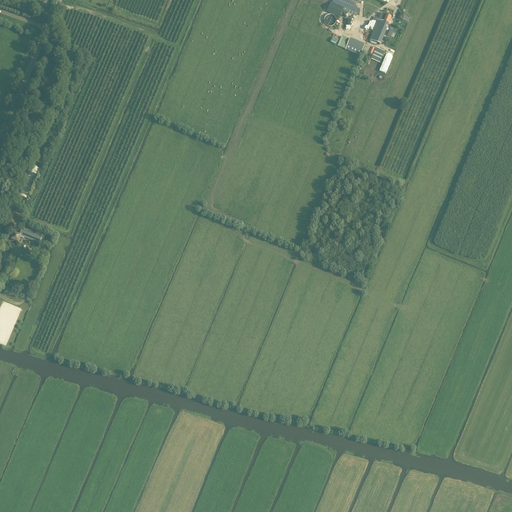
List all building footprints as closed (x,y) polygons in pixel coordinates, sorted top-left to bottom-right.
[(335,4),(343,8),(342,10),(347,13),(352,15),(354,15),(355,13),(357,8),(355,7),(357,0),(332,0),(331,3),(335,4)] [(335,4),(331,3),(327,13),(339,17),(343,8),(335,4)] [(377,33),(379,30),(385,32),(386,28),(391,17),(382,13),(379,19),(374,17),(373,21),(375,22),(372,31),(373,32),(370,40),(380,44),(380,43),(381,43),(383,36),(377,33)] [(345,50),(360,56),(365,46),(350,39),(345,50)] [(366,45),(362,53),(367,55),(372,57),(371,60),(375,61),(380,63),(382,58),(384,52),(379,50),(376,49),(368,46),(366,45)] [(25,205),(40,170),(31,166),(16,201),(25,205)] [(18,242),(21,236),(39,243),(41,238),(22,230),(20,235),(14,233),(12,240),(18,242)]
